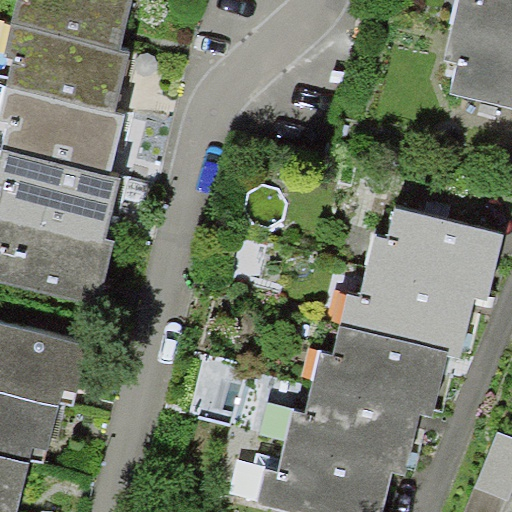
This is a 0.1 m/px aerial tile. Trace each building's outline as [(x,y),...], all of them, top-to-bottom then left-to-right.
[(33,20),(124,43),(135,0),(26,0),(22,17),(33,20)] [(511,0),(483,0),(478,20),(511,28),(511,0)] [(30,85),(119,108),(135,45),(124,43),(33,20),(17,82),(30,85)] [(462,83),(511,95),(511,28),(478,20),(462,83)] [(21,148),(116,172),(131,111),(119,108),(30,85),(14,146),(21,148)] [(13,211),(107,235),(123,174),(116,172),(21,148),(6,209),(13,211)] [(481,289),(494,292),(510,231),(407,205),(392,266),(481,289)] [(0,260),(0,272),(99,298),(115,237),(107,235),(13,211),(0,260)] [(455,347),(465,350),(481,289),(392,266),(379,263),(363,324),(455,347)] [(0,380),(63,397),(78,400),(93,339),(0,315),(0,380)] [(427,405),(439,408),(455,347),(363,324),(353,321),(337,382),(427,405)] [(400,465),(411,468),(427,405),(337,382),(326,379),(310,442),(400,465)] [(0,447),(34,456),(47,459),(63,397),(0,380),(0,447)] [(283,500),(328,511),(388,511),(400,465),(310,442),(298,439),(283,500)] [(0,511),(19,511),(34,456),(0,447),(0,511)]
